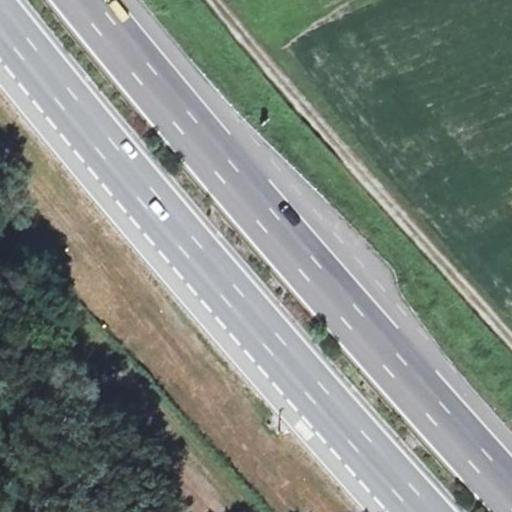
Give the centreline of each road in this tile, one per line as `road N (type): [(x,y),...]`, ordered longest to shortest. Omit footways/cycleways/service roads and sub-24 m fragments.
road 1 (motorway): [(0,14),(425,511)]
road 2 (motorway): [(511,480),(99,0)]
road 3 (track): [(511,333),(302,103),(220,0)]
